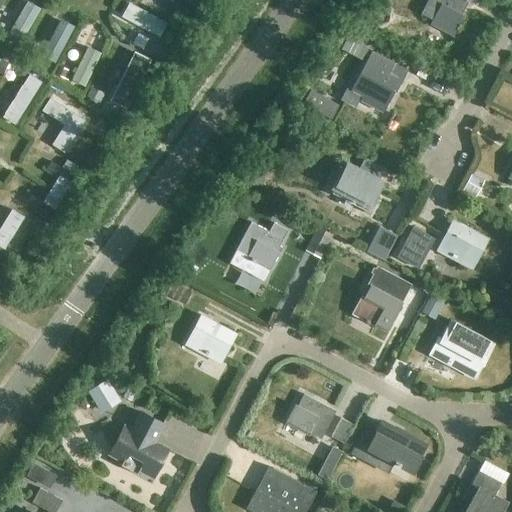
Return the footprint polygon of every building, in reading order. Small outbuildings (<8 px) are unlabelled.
[(428,0),(420,16),(431,22),(429,27),(452,39),(463,17),(461,16),(467,4),(464,3),(465,0),(428,0)] [(359,50),(364,40),(356,36),(352,46),(359,50)] [(29,38),(24,47),(34,53),(39,44),(29,38)] [(153,38),(147,50),(154,54),(160,42),(153,38)] [(350,90),(361,96),(360,98),(384,111),(394,92),(391,91),(397,79),(365,62),(350,90)] [(59,66),(55,74),(67,80),(71,72),(59,66)] [(89,86),(85,95),(96,101),(100,92),(89,86)] [(311,90),(303,105),(318,113),(325,98),(311,90)] [(66,158),(61,166),(72,173),(77,166),(66,158)] [(50,161),(46,168),(57,175),(61,168),(50,161)] [(332,193),(344,199),(343,201),(365,213),(375,195),(373,193),(379,181),(347,165),(332,193)] [(264,172),(244,171),(243,185),(264,186),(264,172)] [(484,180),(471,173),(462,190),(475,197),(484,180)] [(30,194),(25,201),(36,208),(41,201),(30,194)] [(229,205),(225,213),(233,218),(238,210),(229,205)] [(273,222),(269,231),(250,221),(235,250),(247,256),(241,268),(263,280),(278,251),(276,250),(287,229),(273,222)] [(454,221),(448,233),(446,231),(436,250),(460,262),(461,260),(472,266),(487,238),(454,221)] [(316,226),(304,251),(320,259),(332,234),(316,226)] [(378,226),(365,251),(383,260),(396,235),(378,226)] [(411,227),(395,257),(416,269),(433,238),(411,227)] [(188,280),(198,278),(195,264),(185,266),(188,280)] [(351,313),(374,326),(375,324),(386,330),(410,285),(410,284),(376,266),(351,313)] [(410,284),(410,285),(427,294),(431,286),(414,277),(410,284)] [(190,292),(172,282),(165,294),(184,304),(190,292)] [(492,290),(489,308),(509,311),(511,293),(492,290)] [(425,303),(419,315),(426,319),(432,307),(425,303)] [(229,345),(226,344),(233,332),(201,314),(186,342),(198,349),(197,351),(219,363),(229,345)] [(494,343),(450,320),(440,338),(438,336),(428,355),(463,371),(470,359),(482,365),(494,343)] [(105,381),(87,391),(99,409),(117,398),(105,381)] [(304,394),(297,406),(294,405),(284,423),(307,435),(309,433),(320,439),(335,410),(304,394)] [(146,415),(140,411),(130,429),(123,425),(108,454),(122,461),(120,465),(136,474),(138,470),(152,477),(169,447),(156,439),(164,424),(146,415)] [(343,443),(353,424),(340,417),(330,436),(343,443)] [(365,425),(349,454),(361,461),(367,449),(412,473),(422,455),(419,454),(425,443),(380,419),(374,430),(365,425)] [(511,445),(500,439),(493,450),(507,458),(511,448),(511,445)] [(332,447),(326,458),(335,463),(342,452),(332,447)] [(56,475),(33,463),(26,476),(49,488),(56,475)] [(258,489),(247,508),(254,511),(305,511),(316,491),(270,466),(258,489)] [(478,472),(471,485),(478,488),(464,511),(498,511),(504,501),(493,495),(499,483),(478,472)] [(31,502),(48,511),(55,511),(62,500),(39,488),(31,502)] [(332,511),(339,496),(326,490),(318,505),(332,511)] [(386,499),(381,509),(385,511),(401,511),(404,508),(386,499)]
